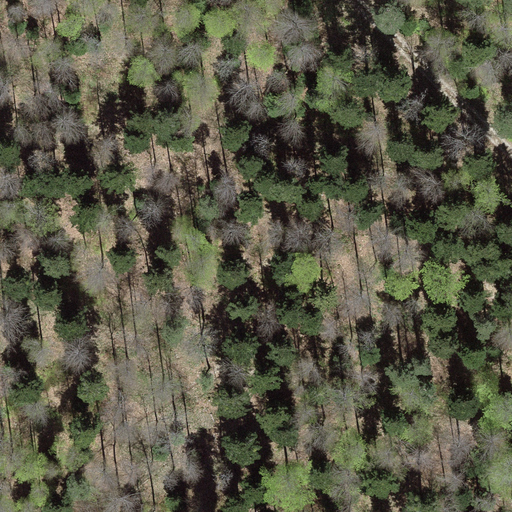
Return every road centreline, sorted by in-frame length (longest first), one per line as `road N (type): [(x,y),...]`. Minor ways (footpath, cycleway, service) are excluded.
road 1 (track): [(511,430),(0,296)]
road 2 (track): [(0,47),(511,176)]
road 3 (track): [(511,157),(336,0)]
